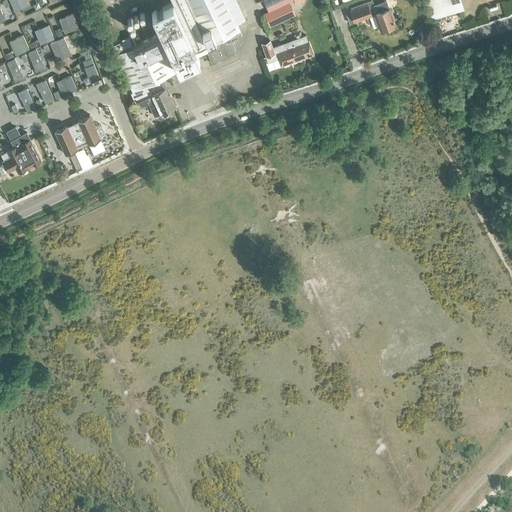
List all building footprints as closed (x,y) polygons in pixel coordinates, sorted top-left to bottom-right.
[(28,4),(26,0),(9,0),(15,11),(28,4)] [(237,23),(245,19),(235,0),(172,0),(195,50),(217,39),(219,44),(205,50),(210,59),(207,60),(210,65),(212,64),(235,54),(234,53),(237,51),(242,35),(239,29),(240,29),(237,23)] [(385,0),(374,4),(372,0),(370,0),(351,7),(351,9),(349,10),(350,11),(346,12),(350,24),(354,22),(354,23),(372,16),(372,15),(375,14),(380,30),(394,25),(385,0)] [(425,0),(431,18),(459,9),(456,0),(425,0)] [(132,91),(157,79),(197,61),(172,7),(152,16),(157,26),(156,25),(154,24),(153,24),(152,24),(151,24),(149,24),(148,24),(147,25),(146,26),(145,27),(145,28),(145,29),(144,30),(129,37),(128,35),(121,38),(122,40),(112,45),(115,54),(132,91)] [(59,18),(64,33),(79,27),(73,13),(59,18)] [(35,30),(40,44),(55,38),(49,24),(35,30)] [(61,27),(54,30),(57,37),(63,34),(61,27)] [(9,41),(16,55),(29,48),(23,34),(9,41)] [(308,40),(308,41),(306,35),(273,47),(270,40),(261,43),(268,62),(278,59),(281,66),(313,54),(308,40)] [(71,54),(64,37),(50,42),(58,60),(71,54)] [(39,69),(31,51),(17,57),(25,75),(39,69)] [(11,60),(5,63),(8,69),(14,67),(11,60)] [(78,69),(85,84),(99,78),(93,63),(78,69)] [(77,88),(71,74),(57,81),(63,95),(77,88)] [(157,79),(132,91),(130,92),(132,99),(135,98),(137,103),(152,97),(160,114),(174,107),(169,94),(167,95),(164,88),(162,89),(157,79)] [(131,90),(128,84),(123,87),(126,93),(131,90)] [(48,85),(34,91),(40,105),(54,99),(48,85)] [(9,99),(15,113),(24,108),(26,112),(32,109),(30,106),(29,106),(23,93),(9,99)] [(88,144),(100,138),(89,115),(78,120),(78,121),(67,126),(67,125),(55,130),(65,154),(77,149),(76,146),(87,141),(88,144)] [(26,133),(20,136),(15,127),(6,132),(13,147),(6,151),(9,157),(2,161),(7,171),(15,167),(17,172),(40,160),(26,133)] [(73,155),(79,169),(84,166),(78,153),(73,155)]
